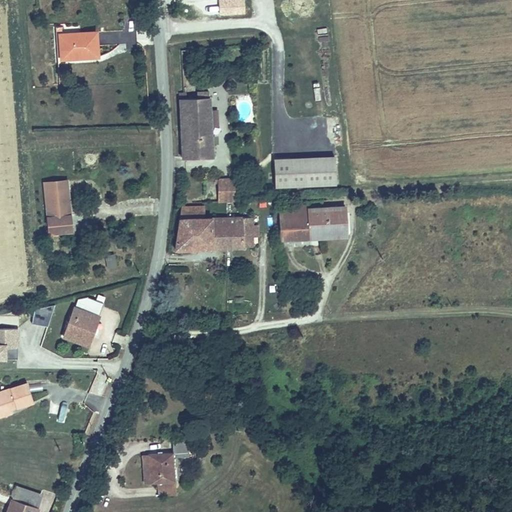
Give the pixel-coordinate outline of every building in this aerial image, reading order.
[(76,49),(77,55),(96,53),(93,29),(81,31),(59,33),(62,51),(76,49)] [(190,96),(182,96),(183,160),(211,159),(208,95),(198,96),(197,102),(190,103),(190,96)] [(275,162),(277,188),(336,185),(334,159),(275,162)] [(67,186),(66,179),(43,181),(44,189),(67,186)] [(222,199),(238,199),(236,180),(221,180),(222,199)] [(73,230),(67,186),(44,189),(50,232),(73,230)] [(307,201),(280,202),(281,237),(346,234),(345,204),(308,206),(307,201)] [(189,203),(179,248),(256,247),(255,216),(208,217),(208,203),(189,203)] [(115,252),(105,253),(107,266),(116,265),(115,252)] [(75,296),(63,332),(90,341),(104,299),(86,292),(75,296)] [(49,324),(52,304),(36,301),(32,322),(49,324)] [(0,356),(18,357),(18,346),(15,346),(16,339),(19,339),(19,327),(0,326),(0,356)] [(29,381),(0,390),(0,414),(11,411),(10,407),(35,399),(29,381)] [(170,452),(146,453),(146,483),(153,483),(153,490),(172,489),(172,459),(187,458),(186,440),(170,441),(170,452)]
